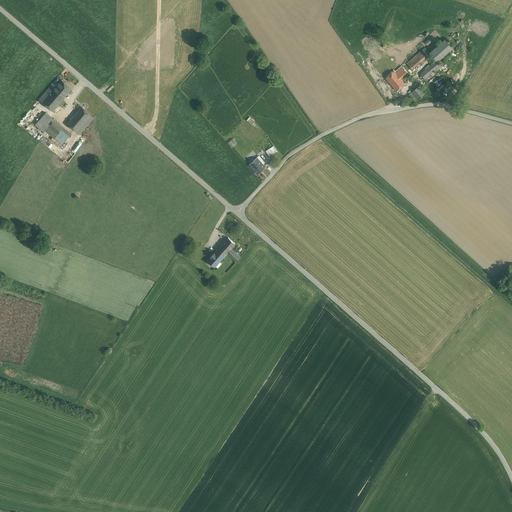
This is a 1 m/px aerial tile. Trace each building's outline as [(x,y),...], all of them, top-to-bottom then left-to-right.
[(444,39),(429,53),(430,54),(436,60),(437,61),(452,48),(444,39)] [(425,48),(410,61),(415,66),(430,54),(429,53),(425,48)] [(436,60),(430,65),(435,71),(441,66),(437,61),(436,60)] [(415,66),(410,61),(407,63),(412,69),(415,66)] [(407,63),(395,73),(400,79),(412,69),(407,63)] [(430,65),(420,74),(425,79),(435,71),(430,65)] [(395,73),(394,71),(386,78),(396,90),(402,85),(404,84),(404,83),(400,79),(395,73)] [(53,89),(64,98),(72,89),(62,79),(58,83),(53,89)] [(55,80),(50,86),(53,89),(58,83),(55,80)] [(421,84),(408,95),(410,97),(409,98),(414,102),(418,100),(420,98),(428,91),(421,84)] [(53,89),(50,86),(39,99),(53,111),(59,104),(61,106),(65,102),(63,99),(64,98),(53,89)] [(401,98),(396,91),(392,94),(398,101),(401,98)] [(428,91),(420,98),(421,99),(434,97),(428,91)] [(408,95),(405,97),(408,104),(414,102),(409,98),(410,97),(408,95)] [(81,107),(67,123),(80,134),(94,117),(81,107)] [(36,125),(43,131),(45,129),(48,125),(53,119),(46,113),(36,125)] [(71,134),(53,119),(48,125),(66,140),(71,134)] [(66,140),(48,125),(45,129),(62,144),(66,140)] [(233,140),(228,144),(232,148),(236,144),(233,140)] [(270,148),(266,151),(270,156),(277,151),(273,146),(270,148)] [(257,158),(254,160),(252,159),(250,161),(252,163),(249,165),(258,174),(265,167),(257,158)] [(235,244),(228,238),(223,244),(229,250),(231,249),(235,244)] [(223,244),(208,260),(215,266),(227,252),(229,250),(223,244)] [(240,257),(232,250),(229,254),(237,261),(240,257)] [(215,266),(208,260),(204,265),(211,271),(215,266)]
